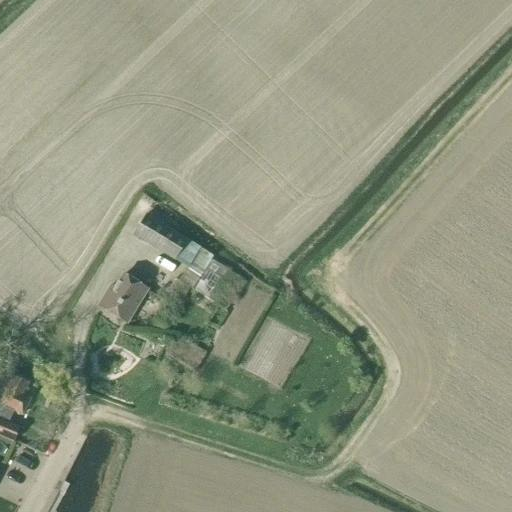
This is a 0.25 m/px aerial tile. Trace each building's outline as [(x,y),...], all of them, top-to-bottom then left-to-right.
[(212,257),(200,249),(146,216),(133,236),(187,270),(179,282),(225,311),(237,292),(241,294),(247,285),(210,261),(212,257)] [(111,286),(98,307),(127,324),(147,291),(123,276),(115,289),(111,286)] [(176,297),(183,285),(174,280),(167,292),(176,297)] [(167,355),(194,372),(206,353),(179,336),(167,355)] [(0,361),(14,368),(19,357),(1,348),(0,350),(0,361)] [(9,374),(0,394),(0,436),(14,442),(20,429),(7,424),(13,411),(22,415),(30,399),(22,396),(28,383),(9,374)]
